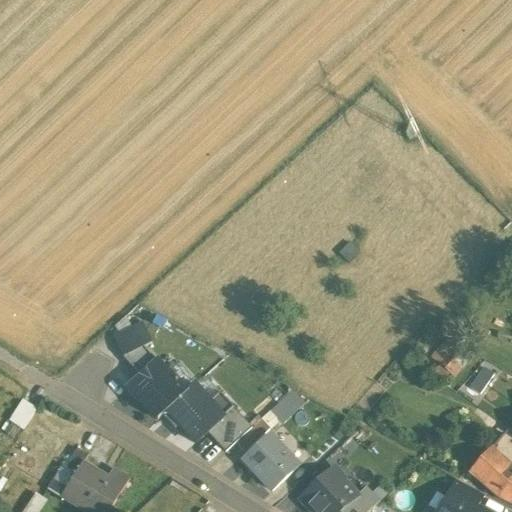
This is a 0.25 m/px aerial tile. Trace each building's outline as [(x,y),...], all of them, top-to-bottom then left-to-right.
[(114,338),(125,360),(153,346),(142,324),(114,338)] [(445,344),(432,359),(440,367),(434,372),(440,378),(445,372),(450,376),(464,360),(445,344)] [(165,414),(187,395),(159,364),(126,393),(154,424),(165,414)] [(469,388),(479,395),(492,375),(482,368),(469,388)] [(165,414),(196,451),(211,437),(228,421),(226,419),(196,387),(187,395),(165,414)] [(22,402),(9,421),(23,430),(36,411),(22,402)] [(236,445),(253,430),(235,411),(226,419),(228,421),(211,437),(226,454),(236,445)] [(253,430),(236,445),(245,454),(270,430),(261,421),(253,430)] [(244,462),(272,492),(298,469),(269,438),(244,462)] [(65,468),(62,466),(46,491),(60,500),(61,499),(82,465),(83,466),(88,457),(77,450),(65,468)] [(511,472),(488,451),(469,473),(499,498),(511,505),(511,472)] [(83,466),(82,465),(61,499),(82,511),(110,511),(129,482),(113,472),(107,481),(83,466)] [(333,471),(301,501),(310,511),(341,511),(357,497),(333,471)] [(449,491),(476,508),(483,497),(456,481),(449,491)] [(357,497),(341,511),(368,511),(379,502),(366,488),(357,497)] [(482,511),(476,508),(451,493),(439,511),(482,511)] [(36,496),(24,511),(39,511),(46,502),(36,496)]
